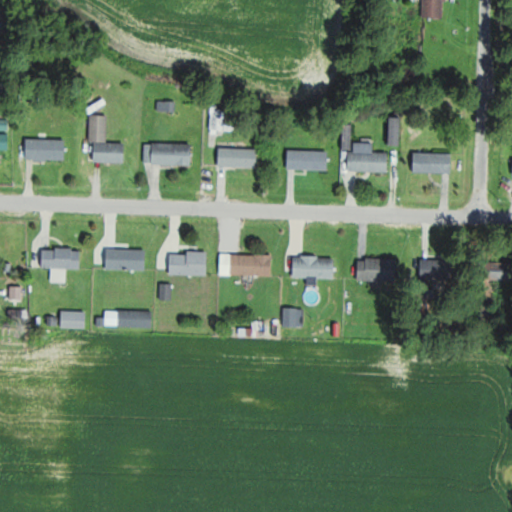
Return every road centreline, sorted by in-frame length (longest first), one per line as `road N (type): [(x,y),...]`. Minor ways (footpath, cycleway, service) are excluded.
road 1 (residential): [(0,206),(511,221)]
road 2 (residential): [(487,222),(488,0)]
